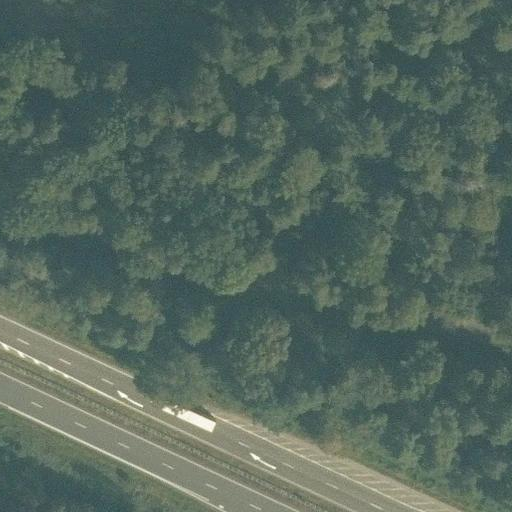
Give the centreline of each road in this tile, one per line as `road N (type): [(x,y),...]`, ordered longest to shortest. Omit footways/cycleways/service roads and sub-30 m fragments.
road 1 (unclassified): [(511,339),(285,285),(0,195)]
road 2 (trunk): [(388,511),(0,330)]
road 3 (trunk): [(0,389),(264,511)]
